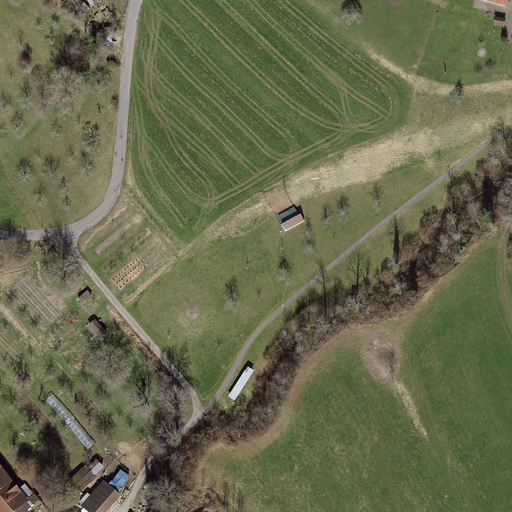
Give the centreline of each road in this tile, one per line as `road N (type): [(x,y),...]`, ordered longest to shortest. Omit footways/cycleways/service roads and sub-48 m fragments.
road 1 (track): [(202,413),(267,321),(511,128)]
road 2 (unclassified): [(0,237),(71,233),(114,200),(135,0)]
road 3 (track): [(202,413),(77,256),(71,233)]
road 4 (residential): [(121,511),(151,463),(202,413)]
